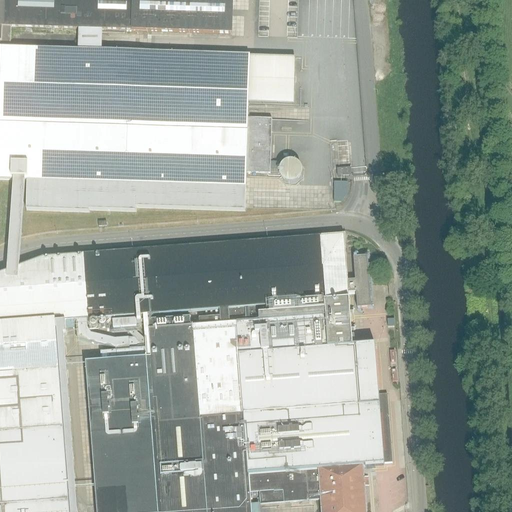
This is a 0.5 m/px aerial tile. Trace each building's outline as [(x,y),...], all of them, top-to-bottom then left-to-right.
[(0,0),(0,41),(1,42),(0,48),(0,57),(0,180),(14,181),(27,181),(26,210),(89,212),(89,210),(136,211),(136,207),(245,211),(245,208),(246,188),(246,178),(246,173),(270,174),(272,120),(248,119),(248,105),(250,57),(250,56),(116,52),(97,51),(98,29),(132,30),(232,34),(232,17),(232,10),(232,0),(0,0)] [(279,172),(279,173),(279,174),(279,176),(280,177),(280,178),(281,179),(282,180),(283,181),(284,182),(285,183),(286,184),(287,184),(288,184),(290,184),(291,184),(292,184),(294,184),(295,184),(296,183),(297,182),(298,181),(299,180),(300,179),(301,178),(301,177),(302,176),(302,174),(302,173),(302,172),(302,170),(301,169),(301,168),(300,167),(299,166),(298,165),(297,164),(296,163),(295,163),(294,162),(292,162),(291,162),(290,162),(288,162),(287,162),(286,163),(285,163),(284,164),(283,165),(282,166),(281,167),(280,168),(280,169),(279,170),(279,172)] [(25,181),(14,181),(9,255),(8,272),(19,268),(21,252),(25,181)] [(7,272),(0,275),(0,322),(60,318),(61,323),(67,322),(67,330),(74,330),(74,322),(114,319),(219,311),(220,318),(199,319),(200,327),(194,327),(190,328),(190,318),(149,321),(149,330),(150,349),(101,353),(102,362),(86,363),(97,511),(251,511),(250,494),(259,493),(260,506),(313,501),(316,501),(320,501),(320,511),(365,511),(362,467),(366,466),(366,469),(368,469),(372,469),(376,469),(375,465),(384,464),(393,463),(388,395),(379,396),(375,346),(353,348),(349,301),(348,294),(356,294),(357,310),(372,309),(370,286),(368,258),(353,259),(355,281),(350,282),(347,282),(344,236),(323,237),(243,243),(109,253),(89,255),(44,258),(19,268),(7,272)] [(0,511),(69,511),(69,503),(57,344),(63,344),(63,335),(56,336),(55,320),(0,324),(0,511)]
